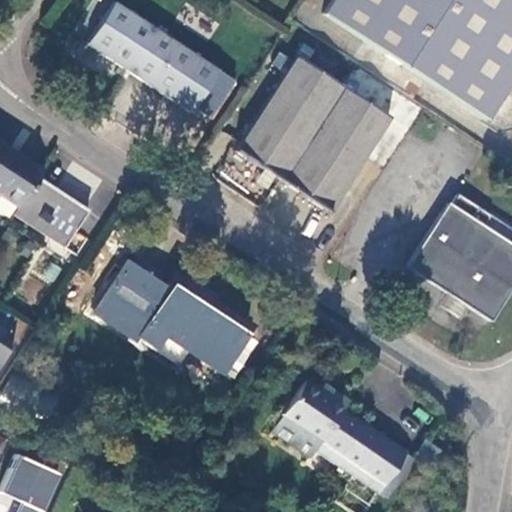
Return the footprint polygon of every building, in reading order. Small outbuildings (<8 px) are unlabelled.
[(487,121),(511,82),(511,0),(334,0),(326,13),(487,121)] [(219,71),(117,2),(89,44),(190,113),(219,71)] [(390,118),(297,54),(236,149),(329,211),(390,118)] [(41,170),(0,143),(0,191),(19,204),(14,212),(64,245),(87,211),(36,179),(41,170)] [(410,263),(450,289),(470,302),(492,317),(511,286),(511,239),(486,223),(492,212),(481,205),(475,215),(452,200),(410,263)] [(247,333),(172,284),(168,289),(126,261),(94,310),(136,338),(139,335),(178,362),(220,372),(247,333)] [(470,302),(450,289),(442,302),(461,315),(470,302)] [(0,371),(13,350),(0,342),(0,371)] [(305,379),(281,415),(318,439),(314,445),(378,489),(405,449),(342,407),(347,398),(333,388),(329,394),(319,388),(305,379)] [(324,382),(319,388),(329,394),(333,388),(324,382)] [(318,439),(281,415),(273,429),(307,454),(314,445),(318,439)] [(405,449),(378,489),(387,495),(413,457),(405,449)] [(0,467),(0,511),(22,511),(36,483),(0,467)] [(121,511),(93,502),(90,511),(121,511)]
